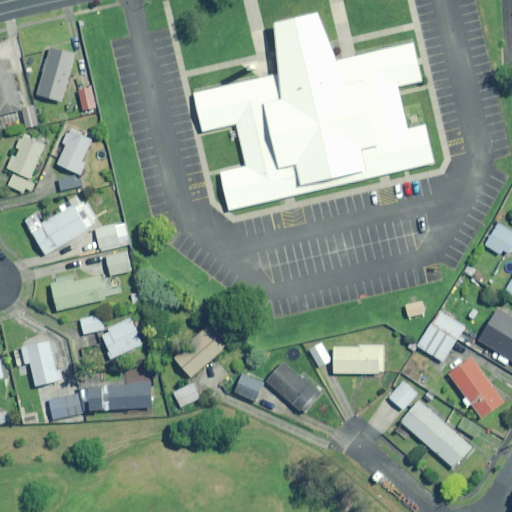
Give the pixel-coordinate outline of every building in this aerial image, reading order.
[(219,168),(229,212),(434,167),(425,124),(409,128),(399,86),(424,80),(416,43),(338,61),(320,15),(275,25),(279,74),(201,91),(210,130),(238,124),(246,162),(219,168)] [(75,55),(51,48),(38,95),(62,102),(75,55)] [(11,61),(0,63),(0,115),(22,111),(11,61)] [(96,108),(91,88),(80,91),(84,111),(96,108)] [(41,126),(37,106),(22,109),(25,128),(41,126)] [(92,140),(69,131),(64,143),(67,144),(58,165),(81,175),(86,164),(83,163),(92,140)] [(45,147),(25,139),(16,160),(13,159),(9,169),(31,179),(45,147)] [(73,175),(59,179),(62,192),(83,186),(82,179),(75,181),(73,175)] [(72,201),(75,206),(43,225),(44,227),(34,234),(47,255),(98,225),(81,195),(72,201)] [(511,248),(511,232),(498,224),(485,245),(501,255),(504,250),(509,254),(511,248)] [(130,242),(126,225),(116,227),(115,225),(97,229),(101,248),(130,242)] [(132,271),(128,252),(107,257),(111,276),(132,271)] [(106,300),(101,276),(75,282),(74,279),(52,284),(58,311),(106,300)] [(417,303),(417,297),(411,297),(412,304),(407,305),(409,317),(425,314),(423,302),(417,303)] [(511,316),(499,309),(479,340),(511,360),(511,316)] [(466,328),(441,312),(418,346),(443,362),(466,328)] [(105,330),(102,315),(81,320),(84,335),(105,330)] [(111,333),(104,336),(111,351),(108,352),(111,359),(142,346),(131,320),(110,329),(111,333)] [(226,349),(210,330),(176,359),(192,378),(226,349)] [(37,387),(62,381),(60,371),(56,371),(50,342),(22,348),(26,365),(31,363),(37,387)] [(332,361),(323,344),(310,350),(319,368),(332,361)] [(384,374),(384,346),(358,346),(358,348),(335,348),(335,374),(384,374)] [(505,403),(471,358),(449,375),(483,419),(505,403)] [(321,394),(284,364),(268,384),(305,414),(321,394)] [(265,383),(244,373),(234,392),(255,402),(265,383)] [(82,395),(83,413),(153,408),(151,381),(130,383),(130,385),(81,388),(82,395)] [(418,394),(403,382),(389,398),(404,411),(418,394)] [(200,399),(194,385),(175,393),(182,408),(200,399)] [(78,393),(50,399),(54,420),(82,415),(78,393)] [(473,448),(420,401),(402,422),(455,469),(473,448)] [(0,424),(10,423),(8,412),(0,412),(0,424)]
